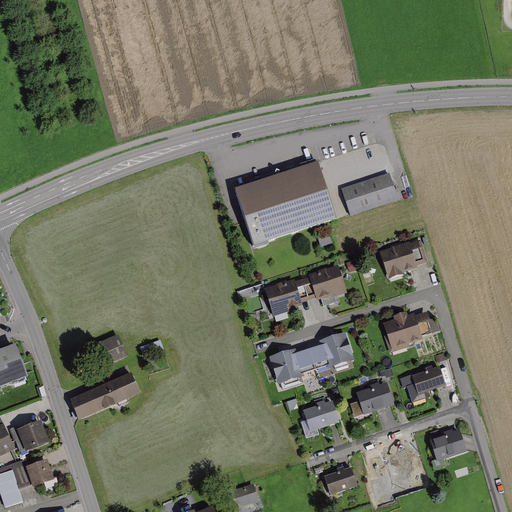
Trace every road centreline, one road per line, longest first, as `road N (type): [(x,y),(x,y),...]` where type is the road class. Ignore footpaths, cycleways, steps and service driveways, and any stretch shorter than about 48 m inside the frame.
road 1 (primary): [(511,96),(370,106),(245,129),(152,155),(0,218)]
road 2 (residential): [(471,407),(436,292),(261,347)]
road 3 (residential): [(31,322),(93,511)]
road 4 (residential): [(471,407),(317,459)]
